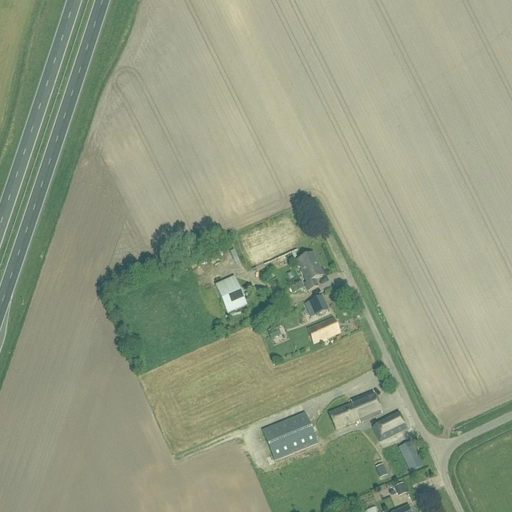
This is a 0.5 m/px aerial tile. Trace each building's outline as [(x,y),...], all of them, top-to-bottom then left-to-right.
[(237,238),(243,255),(304,232),(297,215),(237,238)] [(323,278),(313,255),(296,262),(306,284),(304,285),(308,293),(318,288),(315,281),(323,278)] [(244,303),(234,278),(201,293),(214,322),(251,305),(249,301),(244,303)] [(328,312),(321,297),(303,305),(310,320),(328,312)] [(339,335),(333,319),(307,330),(313,345),(339,335)] [(381,416),(373,393),(350,402),(352,407),(328,416),(334,432),(358,422),(359,424),(381,416)] [(317,445),(304,414),(261,432),(274,463),(317,445)] [(406,431),(398,416),(371,429),(379,444),(406,431)] [(401,449),(398,443),(386,448),(400,478),(423,467),(412,443),(401,449)] [(221,467),(240,462),(236,449),(218,455),(221,467)] [(205,468),(196,471),(199,479),(207,476),(205,468)]
